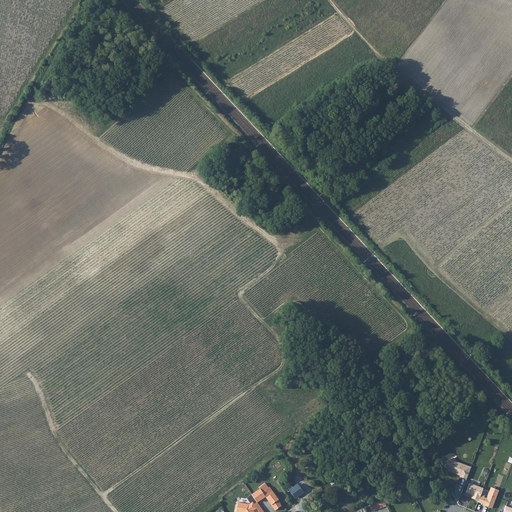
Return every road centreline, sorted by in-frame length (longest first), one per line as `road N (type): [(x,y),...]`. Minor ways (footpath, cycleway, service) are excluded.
road 1 (track): [(27,107),(45,108),(150,170),(186,176),(274,243),(278,254),(235,290),(266,324),(294,303)]
road 2 (track): [(328,0),(373,51),(511,162)]
road 3 (track): [(112,511),(51,434),(31,377),(0,343)]
road 4 (track): [(74,0),(0,124)]
